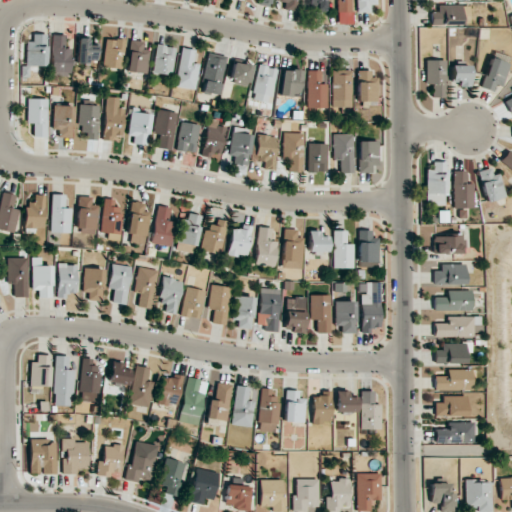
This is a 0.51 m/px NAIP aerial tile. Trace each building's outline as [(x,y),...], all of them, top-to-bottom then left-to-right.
[(278,0),(278,2),(284,2),(283,10),(298,10),(297,0),(278,0)] [(324,0),(306,0),(306,12),(324,12),(324,0)] [(336,0),(336,12),(349,12),(349,0),(336,0)] [(357,0),(357,12),(369,12),(369,5),(375,5),(375,0),(357,0)] [(437,5),(437,12),(430,11),(430,24),(468,25),(469,6),(437,5)] [(26,41),(25,66),(45,66),(46,34),(32,34),(32,41),(26,41)] [(51,76),(70,76),(71,48),(64,48),(65,35),(52,35),(51,76)] [(77,62),(96,62),(97,45),(87,45),(88,38),(77,38),(77,62)] [(103,67),(122,68),(123,39),(104,39),(103,67)] [(142,41),(128,40),(126,72),(147,73),(148,49),(142,49),(142,41)] [(171,75),(174,47),(155,45),(152,73),(171,75)] [(195,90),(199,64),(192,62),(194,50),(181,47),(174,86),(195,90)] [(217,96),(227,57),(209,53),(199,92),(217,96)] [(501,86),(509,64),(490,58),(480,87),(492,91),(494,84),(501,86)] [(425,84),(431,84),(431,97),(445,97),(444,60),(425,60),(425,84)] [(251,64),(233,61),(229,82),(247,85),(251,64)] [(252,100),(270,103),(275,68),(257,65),(252,100)] [(450,81),(458,81),(458,86),(469,87),(470,65),(451,65),(450,81)] [(299,97),(300,71),(281,69),(279,96),(299,97)] [(351,70),(332,69),(331,107),(350,107),(351,70)] [(306,108),(326,108),(327,84),(319,84),(320,71),(307,71),(306,108)] [(509,113),(511,111),(511,87),(511,88),(511,89),(511,96),(503,101),(509,113)] [(103,140),(112,140),(113,136),(122,136),(124,108),(118,108),(119,97),(105,97),(103,140)] [(47,137),(47,99),(27,98),(26,123),(33,123),(33,136),(47,137)] [(53,137),(73,137),(74,106),(54,105),(53,137)] [(97,139),(98,105),(79,105),(78,131),(85,131),(85,139),(97,139)] [(171,150),(176,112),(156,110),(153,134),(158,135),(157,148),(171,150)] [(147,145),(149,113),(130,112),(129,135),(133,136),(133,144),(147,145)] [(222,154),(225,126),(217,126),(218,120),(207,118),(202,156),(211,157),(212,153),(222,154)] [(194,153),(200,125),(181,121),(175,149),(194,153)] [(248,165),(251,131),(231,129),(229,155),(234,156),(233,164),(248,165)] [(301,172),(302,133),(282,132),(281,158),(289,158),(288,172),(301,172)] [(339,160),(339,173),(353,172),(352,133),(332,134),(332,160),(339,160)] [(276,136),(257,135),(256,161),(263,161),(263,169),(274,170),(276,136)] [(376,141),(358,141),(358,173),(376,172),(376,141)] [(326,143),(307,144),(307,172),(326,172),(326,143)] [(511,153),(508,150),(499,160),(511,170),(511,153)] [(444,205),(445,162),(427,162),(426,205),(444,205)] [(498,173),(492,175),(490,167),(477,171),(486,202),(505,197),(498,173)] [(473,183),(466,183),(466,170),(452,171),(453,208),(473,208),(473,183)] [(18,209),(12,208),(15,195),(1,192),(0,198),(0,229),(13,233),(18,209)] [(24,228),(43,228),(44,194),(33,194),(33,202),(25,201),(24,228)] [(69,233),(70,208),(64,208),(64,194),(50,194),(49,232),(69,233)] [(91,197),(77,196),(76,233),(96,234),(96,205),(91,205),(91,197)] [(114,199),(102,198),(101,233),(120,233),(121,207),(113,206),(114,199)] [(126,233),(131,234),(129,242),(144,244),(149,212),(143,211),(144,204),(130,202),(126,233)] [(167,220),(170,208),(157,206),(150,242),(168,246),(174,222),(167,220)] [(195,246),(201,216),(185,212),(177,249),(188,251),(189,245),(195,246)] [(226,220),(213,219),(212,231),(203,230),(201,251),(221,254),(226,220)] [(251,226),(241,224),(241,229),(231,228),(228,255),(247,257),(251,226)] [(271,228),(256,227),(255,265),(275,266),(275,241),(270,241),(271,228)] [(281,268),(300,269),(302,237),(296,237),(297,230),(282,229),(281,268)] [(332,268),(352,268),(352,244),(346,244),(346,230),(332,230),(332,268)] [(377,237),(371,237),(371,230),(358,230),(357,262),(377,262),(377,237)] [(327,254),(327,237),(319,237),(319,231),(308,231),(308,254),(327,254)] [(432,253),(463,254),(463,235),(433,235),(432,253)] [(27,258),(7,257),(6,284),(13,284),(13,297),(26,297),(27,258)] [(37,297),(51,297),(52,265),(40,265),(40,258),(32,258),(31,290),(38,290),(37,297)] [(56,297),(66,297),(66,292),(75,293),(76,264),(57,264),(56,297)] [(112,302),(126,303),(129,266),(110,264),(108,289),(113,289),(112,302)] [(464,264),(439,265),(440,270),(432,270),(432,285),(464,284),(464,264)] [(136,306),(149,309),(156,270),(138,266),(133,292),(139,293),(136,306)] [(101,301),(102,269),(83,268),(82,300),(101,301)] [(163,312),(174,314),(182,281),(162,276),(157,300),(166,302),(163,312)] [(358,283),(360,333),(370,333),(370,328),(381,328),(380,282),(358,283)] [(211,323),(224,325),(230,287),(211,284),(207,309),(213,310),(211,323)] [(205,291),(185,287),(180,315),(199,319),(205,291)] [(277,329),(279,289),(259,288),(257,329),(277,329)] [(446,290),(446,297),(433,296),(432,310),(470,311),(470,290),(446,290)] [(309,295),(310,320),(316,320),(316,333),(329,333),(329,295),(309,295)] [(237,328),(250,329),(253,297),(234,296),(232,320),(237,321),(237,328)] [(284,330),(303,331),(304,300),(285,299),(284,330)] [(354,301),(334,301),(334,326),(341,326),(341,333),(354,333),(354,301)] [(433,323),(433,337),(473,336),(472,321),(478,320),(478,316),(446,317),(446,323),(433,323)] [(440,342),(440,349),(433,349),(433,363),(463,364),(463,352),(470,352),(470,343),(440,342)] [(49,355),(36,355),(36,362),(29,362),(29,386),(48,386),(49,355)] [(72,406),(73,370),(67,370),(67,356),(54,356),(52,405),(72,406)] [(97,401),(99,366),(90,365),(90,358),(81,358),(78,401),(97,401)] [(127,385),(129,370),(122,369),(123,363),(110,361),(107,383),(127,385)] [(148,368),(134,365),(128,404),(147,407),(151,381),(146,381),(148,368)] [(470,389),(470,369),(446,370),(446,376),(433,376),(433,390),(470,389)] [(156,404),(167,406),(168,403),(175,405),(182,378),(164,373),(156,404)] [(206,381),(186,377),(177,421),(197,425),(206,381)] [(226,421),(229,384),(215,383),(214,400),(207,399),(206,419),(226,421)] [(249,427),(253,401),(247,400),(249,388),(235,385),(229,424),(249,427)] [(271,389),(259,388),(258,431),(276,432),(277,396),(270,396),(271,389)] [(298,391),(284,390),(283,422),(303,422),(304,398),(298,398),(298,391)] [(380,404),(373,404),(373,391),(360,391),(359,429),(379,429),(380,404)] [(356,412),(355,392),(335,393),(335,412),(356,412)] [(311,423),(330,423),(330,393),(312,393),(311,423)] [(465,416),(465,396),(441,396),(441,402),(434,402),(434,417),(465,416)] [(434,443),(473,442),(472,422),(447,422),(447,429),(434,429),(434,443)] [(29,472),(41,473),(41,474),(55,474),(55,440),(29,440),(29,472)] [(87,440),(61,440),(60,473),(75,474),(75,469),(86,469),(87,440)] [(103,445),(102,460),(96,460),(96,476),(120,476),(121,445),(103,445)] [(154,453),(131,449),(126,480),(138,482),(139,478),(150,480),(154,453)] [(176,496),(182,462),(165,459),(160,484),(165,485),(164,494),(176,496)] [(202,505),(204,498),(212,500),(218,473),(196,468),(188,502),(202,505)] [(356,511),(370,511),(370,501),(379,500),(379,473),(355,474),(356,511)] [(511,509),(511,476),(498,477),(499,499),(511,499),(511,510),(511,509)] [(282,479),(258,480),(259,511),(283,510),(282,479)] [(317,479),(292,479),(293,511),(305,511),(305,507),(318,506),(317,479)] [(328,480),(329,497),(325,497),(325,511),(341,511),(340,506),(349,506),(349,480),(328,480)] [(490,481),(463,481),(464,507),(476,507),(476,511),(490,511),(490,481)] [(451,511),(451,483),(429,483),(429,503),(439,503),(439,511),(451,511)] [(223,506),(248,510),(251,487),(226,484),(223,506)]
